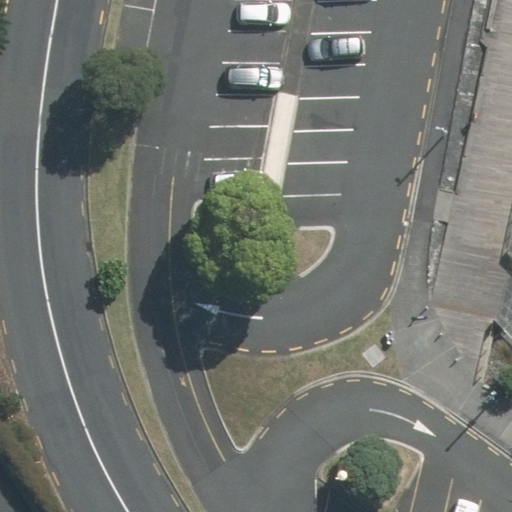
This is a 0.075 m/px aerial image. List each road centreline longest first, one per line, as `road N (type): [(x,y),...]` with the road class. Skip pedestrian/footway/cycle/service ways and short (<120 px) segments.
road 1 (residential): [(56,0),(37,142),(41,266),(86,429),(128,511)]
road 2 (unknown): [(368,251),(381,339),(416,421)]
